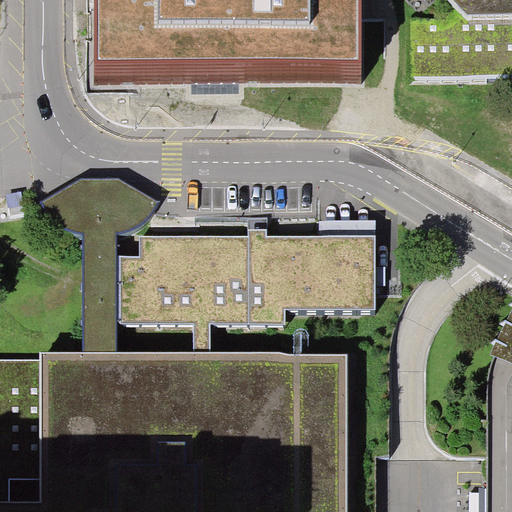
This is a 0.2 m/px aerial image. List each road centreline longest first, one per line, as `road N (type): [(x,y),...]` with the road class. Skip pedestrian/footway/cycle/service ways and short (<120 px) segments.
road 1 (unclassified): [(511,256),(349,162),(82,162)]
road 2 (unclassified): [(53,129),(43,0)]
